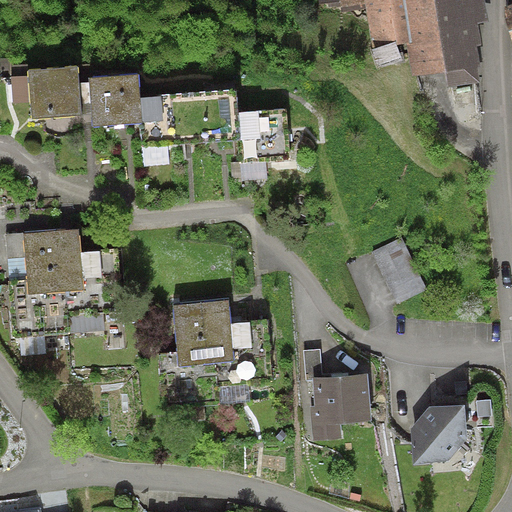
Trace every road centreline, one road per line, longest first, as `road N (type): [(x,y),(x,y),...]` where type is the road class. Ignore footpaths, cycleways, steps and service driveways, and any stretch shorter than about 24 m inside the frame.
road 1 (residential): [(496,0),(489,89),(511,308)]
road 2 (residential): [(323,511),(217,480),(57,475)]
